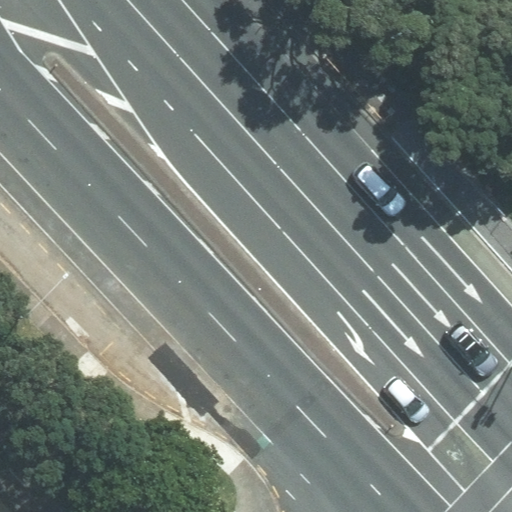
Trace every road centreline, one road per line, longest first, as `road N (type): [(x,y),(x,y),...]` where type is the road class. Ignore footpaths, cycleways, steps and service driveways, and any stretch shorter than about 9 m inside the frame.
road 1 (primary): [(165,0),(511,397)]
road 2 (primary): [(323,460),(0,111)]
